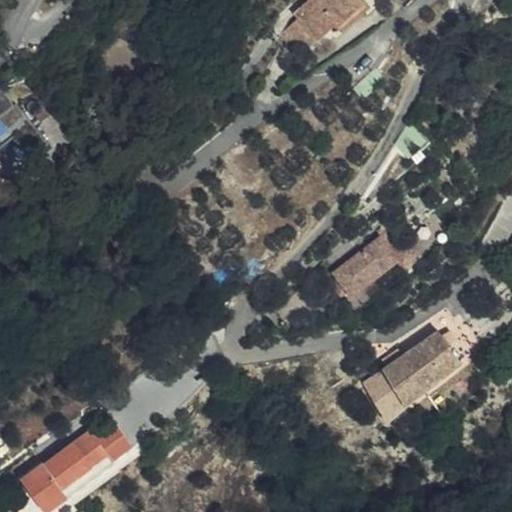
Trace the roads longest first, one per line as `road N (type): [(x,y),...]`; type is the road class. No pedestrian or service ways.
road 1 (unknown): [(167,0),(140,33),(146,55),(160,59),(186,44),(226,0)]
road 2 (unknown): [(276,0),(237,75),(247,128)]
road 3 (unknown): [(240,356),(123,420)]
